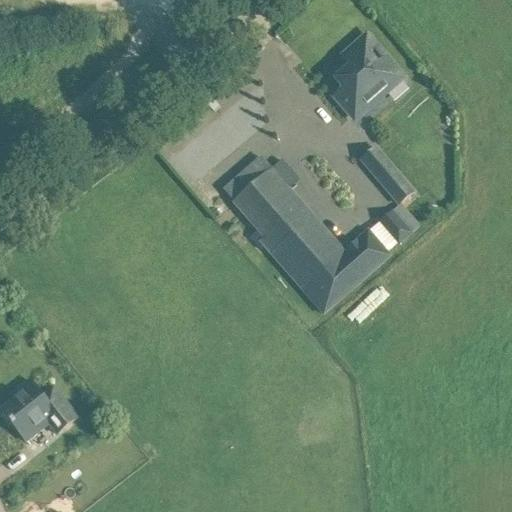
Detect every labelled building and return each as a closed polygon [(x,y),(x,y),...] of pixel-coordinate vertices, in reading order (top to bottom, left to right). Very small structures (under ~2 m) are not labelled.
[(356,117),(389,87),(400,78),(367,40),(344,61),(352,71),(341,80),(346,85),(336,94),(356,117)] [(375,148),(361,160),(400,206),(414,194),(375,148)] [(268,174),(235,203),(259,230),(250,238),(258,246),(261,243),(324,315),(390,257),(369,231),(344,253),(303,205),(298,208),(282,190),(268,174)] [(413,234),(393,211),(379,223),(399,246),(413,234)] [(43,396),(30,381),(11,396),(14,400),(1,411),(3,414),(1,416),(9,426),(11,424),(26,443),(49,424),(58,435),(78,418),(54,388),(43,396)]
